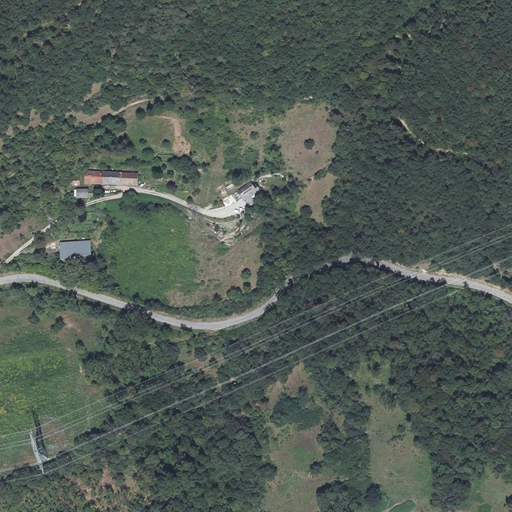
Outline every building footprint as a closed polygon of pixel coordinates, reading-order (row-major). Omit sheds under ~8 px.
[(86,182),(103,182),(103,172),(87,172),(86,182)] [(122,173),(103,172),(103,182),(122,183),(122,173)] [(139,174),(122,173),(122,183),(138,184),(139,174)] [(254,186),(252,183),(239,192),(243,199),(245,198),(246,200),(258,192),(257,191),(254,186)] [(89,189),(78,189),(78,198),(89,197),(89,189)] [(91,253),(91,241),(61,241),(61,256),(70,257),(70,254),(91,253)]
